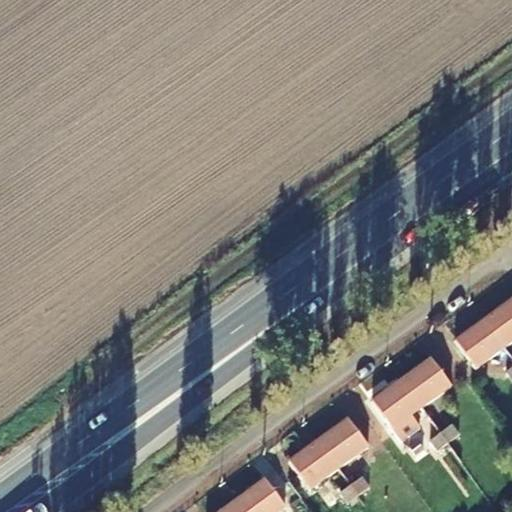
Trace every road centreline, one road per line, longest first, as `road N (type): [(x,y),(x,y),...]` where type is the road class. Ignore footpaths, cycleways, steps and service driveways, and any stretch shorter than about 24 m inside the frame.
road 1 (residential): [(161,511),(511,246)]
road 2 (primary): [(319,290),(250,319),(0,499)]
road 3 (primary): [(50,511),(271,349),(319,290)]
road 4 (primary): [(511,148),(319,290)]
